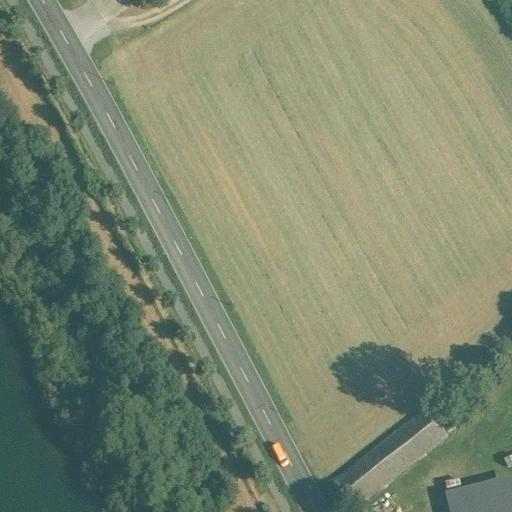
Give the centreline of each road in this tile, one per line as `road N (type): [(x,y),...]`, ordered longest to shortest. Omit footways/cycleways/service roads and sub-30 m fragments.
road 1 (secondary): [(314,511),(41,0)]
road 2 (track): [(69,46),(114,26),(149,22),(189,0)]
